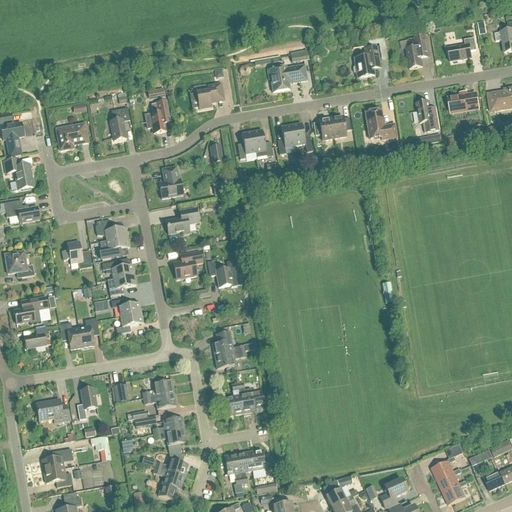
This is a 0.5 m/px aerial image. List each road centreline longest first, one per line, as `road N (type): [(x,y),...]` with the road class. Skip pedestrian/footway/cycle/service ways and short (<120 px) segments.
road 1 (residential): [(133,161),(175,151),(222,121),(511,72)]
road 2 (residential): [(9,384),(169,356)]
road 3 (residential): [(140,206),(59,221),(51,175)]
road 4 (unclassified): [(26,511),(9,384)]
